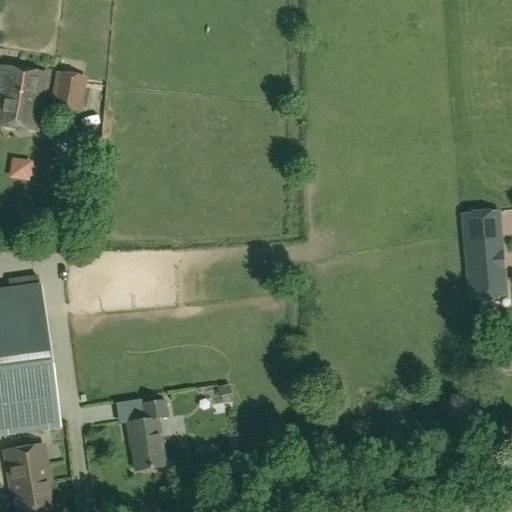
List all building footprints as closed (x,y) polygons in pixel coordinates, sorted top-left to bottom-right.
[(0,128),(37,135),(47,77),(0,70),(0,71),(0,128)] [(83,79),(60,74),(55,110),(78,114),(83,79)] [(112,163),(113,181),(123,180),(122,163),(112,163)] [(505,298),(497,213),(462,216),(470,302),(505,298)] [(0,432),(58,425),(40,290),(0,295),(0,432)] [(166,469),(158,421),(168,419),(165,403),(142,407),(145,423),(128,426),(137,474),(166,469)] [(193,451),(196,467),(218,463),(214,447),(193,451)] [(44,448),(4,455),(11,491),(14,491),(17,511),(51,511),(47,484),(50,484),(44,448)]
